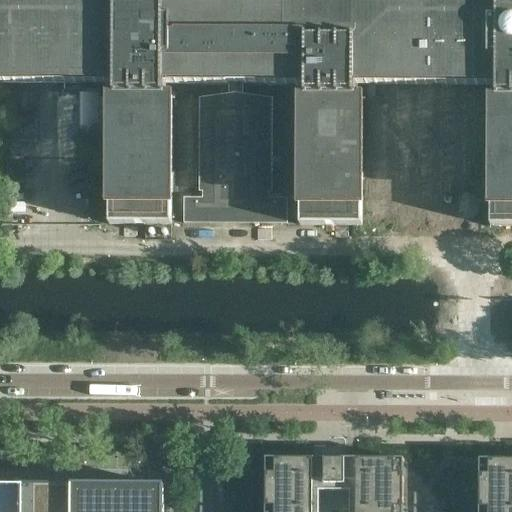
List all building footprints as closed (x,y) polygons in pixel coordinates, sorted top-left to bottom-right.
[(511,0),(497,0),(497,3),(483,3),(466,3),(420,2),(396,2),(375,2),(375,0),(287,0),(288,1),(288,2),(268,2),(244,2),(201,2),(183,2),(166,1),(166,0),(0,0),(0,83),(16,84),(15,113),(36,114),(37,84),(55,84),(116,84),(116,98),(110,98),(109,225),(136,225),(142,225),(171,225),(171,224),(172,98),(166,98),(166,84),(229,85),(229,95),(199,99),(199,192),(202,192),(202,199),(184,199),(184,224),(287,225),(287,199),(269,199),(269,193),(272,193),(273,99),(243,95),(243,88),(243,85),(307,85),(307,99),(300,99),(300,225),(300,226),(326,226),(331,226),(352,226),(362,226),(362,99),(356,99),(356,85),(367,85),(375,85),(497,86),(497,99),(491,99),(490,227),(511,226),(511,0)] [(137,237),(137,227),(123,227),(123,237),(137,237)] [(348,238),(348,228),(335,228),(335,238),(348,238)] [(271,241),(271,230),(257,230),(257,241),(271,241)] [(403,511),(404,460),(266,459),(265,511),(403,511)] [(511,511),(511,460),(480,461),(479,511),(511,511)] [(163,511),(164,486),(0,485),(0,511),(163,511)]
